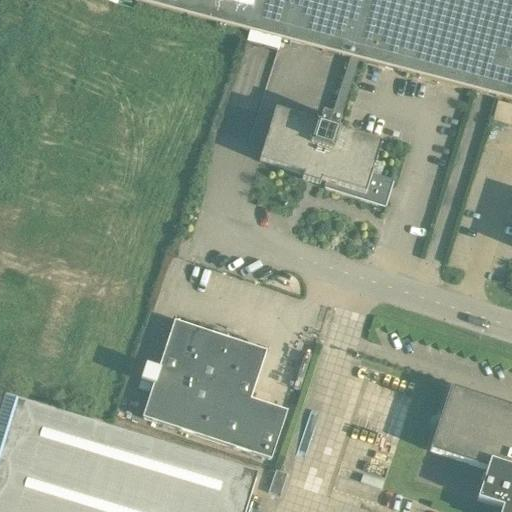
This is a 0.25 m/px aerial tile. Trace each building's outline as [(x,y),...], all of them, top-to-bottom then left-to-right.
[(511,0),(135,0),(135,3),(249,33),(246,43),(278,51),(281,41),(323,52),(345,58),(350,59),(359,62),(366,64),(464,89),(474,92),(496,98),(511,101),(511,0)] [(277,111),(260,162),(327,183),(325,189),(386,208),(388,202),(392,189),(395,181),(373,174),(382,144),(339,130),(342,121),(340,120),(359,62),(350,59),(332,117),(324,115),(321,125),(277,111)] [(511,106),(498,103),(493,122),(511,127),(511,106)] [(145,366),(138,389),(150,394),(142,419),(271,462),(287,413),(251,401),(266,353),(174,322),(158,370),(145,366)] [(501,510),(500,511),(511,511),(511,408),(450,388),(429,452),(486,471),(476,501),(501,510)] [(0,454),(17,400),(0,394),(0,454)] [(0,511),(245,511),(257,474),(112,429),(17,400),(0,454),(0,511)] [(279,498),(287,475),(276,471),(273,478),(268,494),(279,498)]
